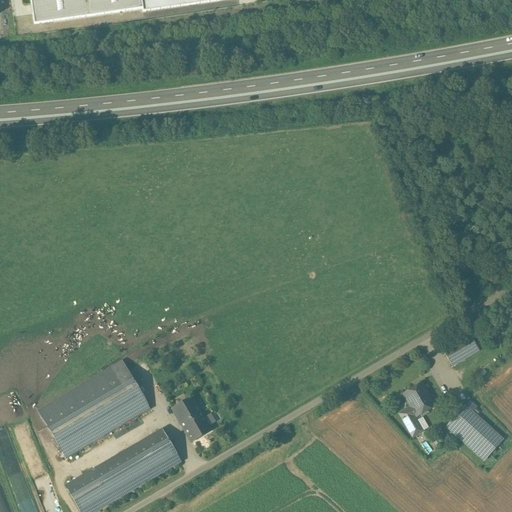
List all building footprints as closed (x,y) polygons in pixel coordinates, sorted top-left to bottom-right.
[(30,0),(34,25),(142,9),(141,0),(30,0)] [(141,0),(142,9),(143,13),(233,0),(141,0)] [(470,336),(443,352),(452,367),(478,351),(470,336)] [(122,363),(38,412),(66,459),(149,409),(122,363)] [(433,406),(421,386),(404,396),(411,408),(399,414),(412,438),(422,432),(414,417),(433,406)] [(191,398),(172,410),(191,443),(211,431),(191,398)] [(502,440),(465,406),(448,424),(486,458),(502,440)] [(92,472),(66,487),(80,511),(94,511),(180,463),(165,435),(95,476),(92,472)]
